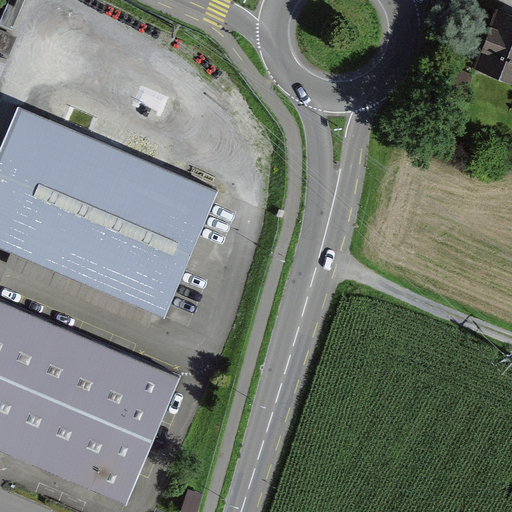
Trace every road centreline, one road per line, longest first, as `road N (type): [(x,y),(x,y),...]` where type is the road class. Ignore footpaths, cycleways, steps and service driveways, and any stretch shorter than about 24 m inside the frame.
road 1 (tertiary): [(336,186),(241,511)]
road 2 (track): [(511,339),(321,254)]
